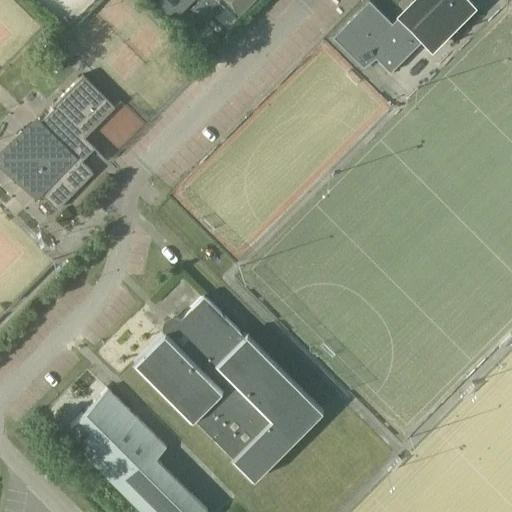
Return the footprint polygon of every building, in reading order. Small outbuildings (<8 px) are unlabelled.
[(200,0),(199,0),(191,8),(201,18),(209,9),(216,16),(225,7),(217,0),(202,0),(202,1),(200,0)] [(229,0),(238,9),(248,0),(229,0)] [(392,23),(369,0),(333,37),(363,67),(376,58),(391,72),(423,39),(400,15),(392,23)] [(470,0),(414,0),(400,15),(423,39),(434,49),(477,7),(470,0)] [(55,209),(92,172),(76,157),(89,144),(82,138),(110,109),(78,78),(50,106),(52,108),(27,133),(25,135),(23,138),(21,140),(20,143),(19,146),(18,148),(17,151),(17,154),(17,157),(17,160),(17,163),(18,166),(19,169),(20,172),(21,175),(23,177),(25,180),(27,182),(55,209)] [(242,334),(202,294),(163,333),(162,332),(132,362),(190,419),(192,418),(252,479),(321,410),(244,333),(242,334)] [(140,511),(203,511),(206,510),(154,457),(165,446),(106,387),(69,425),(94,450),(87,458),(140,511)]
